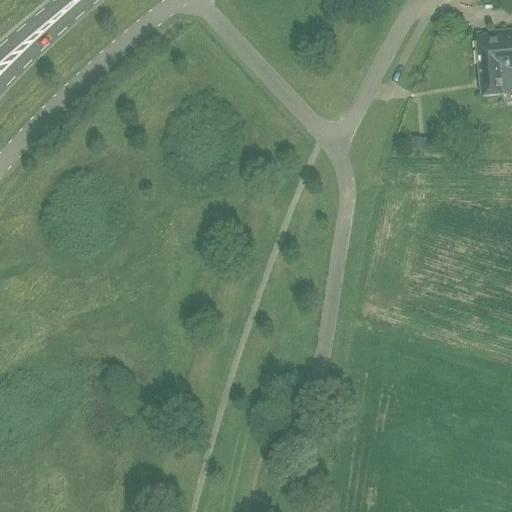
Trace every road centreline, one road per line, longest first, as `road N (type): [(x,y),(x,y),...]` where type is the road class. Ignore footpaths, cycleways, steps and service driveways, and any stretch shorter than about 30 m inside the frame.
road 1 (unclassified): [(196,0),(335,150),(416,0)]
road 2 (unclassified): [(0,165),(80,82),(178,0)]
road 3 (primary): [(0,87),(88,0)]
